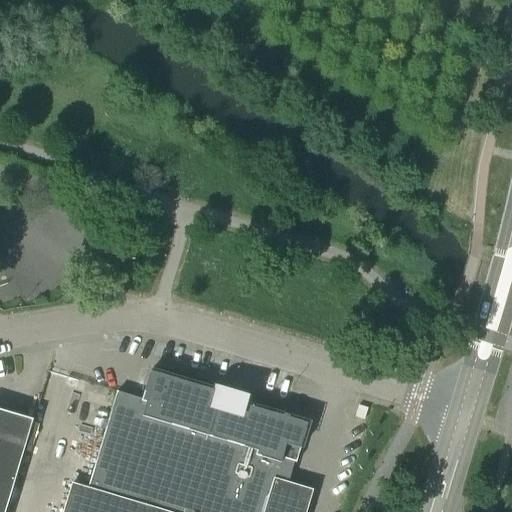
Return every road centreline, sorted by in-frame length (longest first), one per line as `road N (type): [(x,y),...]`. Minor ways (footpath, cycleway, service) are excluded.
road 1 (unclassified): [(154,319),(466,408)]
road 2 (unclassified): [(154,319),(186,208),(0,140)]
road 3 (tertiary): [(466,408),(511,253)]
road 4 (unclassified): [(0,335),(154,319)]
road 5 (unknown): [(351,376),(314,511)]
